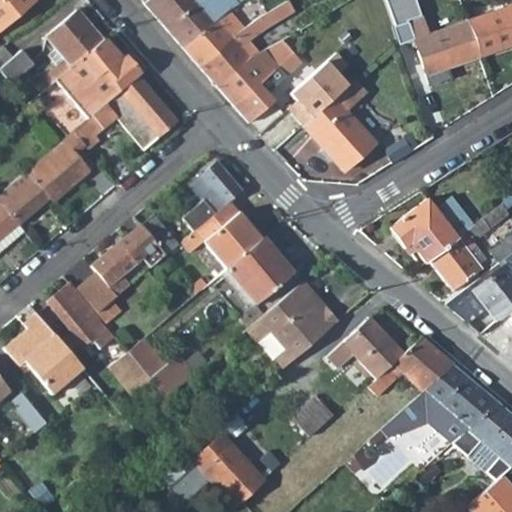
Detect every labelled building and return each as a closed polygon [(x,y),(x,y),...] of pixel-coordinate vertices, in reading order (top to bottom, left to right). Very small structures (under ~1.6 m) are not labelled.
[(0,0),(0,26),(33,0),(0,0)] [(243,0),(222,0),(208,13),(196,0),(139,0),(182,49),(225,12),(243,0)] [(381,0),(391,26),(407,21),(408,20),(401,0),(381,0)] [(198,67),(216,87),(248,59),(239,48),(246,42),(261,31),(290,15),(283,4),(241,30),(198,67)] [(511,6),(478,18),(473,5),(462,8),(466,22),(478,56),(478,57),(511,45),(511,6)] [(39,94),(102,41),(76,11),(45,38),(54,50),(63,62),(55,68),(33,86),(39,94)] [(198,67),(241,30),(225,12),(182,49),(198,67)] [(466,22),(426,35),(420,16),(408,20),(407,21),(425,75),(478,56),(466,22)] [(119,62),(102,41),(39,94),(49,107),(68,92),(90,117),(120,91),(136,78),(139,76),(124,58),(119,62)] [(248,59),(216,87),(248,124),(273,102),(268,94),(301,63),(283,41),(256,55),(248,59)] [(248,59),(256,55),(246,42),(239,48),(248,59)] [(2,45),(0,46),(0,66),(12,57),(2,45)] [(8,81),(30,63),(20,50),(12,57),(0,66),(0,74),(2,73),(8,81)] [(55,68),(63,62),(54,50),(46,57),(55,68)] [(141,151),(174,123),(136,78),(120,91),(90,117),(71,133),(83,148),(86,152),(97,142),(93,137),(114,119),(141,151)] [(345,111),(364,92),(353,80),(337,94),(302,126),(342,171),(373,143),(345,111)] [(337,94),(326,81),(283,119),(295,133),(302,126),(337,94)] [(71,133),(26,171),(48,198),(53,203),(88,174),(73,156),(83,148),(71,133)] [(411,152),(403,139),(385,150),(393,163),(411,152)] [(240,192),(216,163),(188,186),(203,205),(192,216),(200,226),(229,201),(240,192)] [(26,171),(0,192),(0,203),(17,224),(48,198),(26,171)] [(446,197),(432,208),(425,199),(387,229),(402,248),(408,244),(423,263),(426,261),(456,238),(470,227),(446,197)] [(259,238),(229,201),(200,226),(185,239),(196,252),(205,244),(224,268),(259,238)] [(0,237),(17,224),(0,203),(0,237)] [(476,264),(466,250),(459,242),(465,238),(469,244),(506,214),(498,204),(480,219),(470,227),(456,238),(426,261),(450,291),(480,268),(476,264)] [(177,246),(153,216),(140,226),(165,257),(177,246)] [(140,226),(90,267),(96,274),(114,297),(127,286),(128,286),(120,276),(126,269),(133,263),(142,275),(165,257),(140,226)] [(254,305),(291,274),(260,237),(259,238),(224,268),(254,305)] [(511,239),(510,238),(489,254),(496,264),(500,260),(508,254),(511,251),(511,239)] [(484,258),(473,244),(466,250),(476,264),(484,258)] [(500,260),(496,264),(501,269),(449,310),(466,325),(486,309),(495,321),(498,319),(511,307),(511,251),(508,254),(511,259),(511,274),(505,266),(500,260)] [(505,266),(511,274),(511,259),(508,254),(500,260),(505,266)] [(114,297),(96,274),(76,290),(94,313),(110,300),(114,297)] [(314,311),(320,306),(300,283),(294,287),(314,311)] [(88,331),(98,323),(68,285),(47,302),(82,345),(92,337),(88,331)] [(253,343),(264,334),(279,351),(268,360),(279,372),(335,323),(320,306),(314,311),(294,287),(240,333),(250,345),(253,343)] [(195,293),(180,306),(186,313),(202,299),(195,293)] [(110,300),(94,313),(103,324),(118,310),(110,300)] [(511,307),(498,319),(511,338),(511,307)] [(76,362),(35,312),(21,323),(25,328),(2,347),(16,365),(22,361),(27,368),(49,394),(80,368),(76,362)] [(401,355),(367,318),(325,356),(335,368),(350,355),(372,380),(401,355)] [(279,351),(264,334),(253,343),(268,360),(279,351)] [(363,388),(373,398),(398,376),(419,393),(451,365),(419,338),(401,355),(372,380),(363,388)] [(150,382),(163,398),(188,377),(172,357),(160,366),(139,340),(125,352),(126,353),(150,382)] [(150,382),(126,353),(103,372),(111,382),(115,379),(130,398),(150,382)] [(22,361),(16,365),(22,372),(27,368),(22,361)] [(424,425),(446,443),(493,401),(451,365),(419,393),(378,430),(384,436),(385,439),(424,425)] [(32,432),(43,423),(19,394),(9,403),(32,432)] [(306,436),(329,416),(313,398),(290,417),(306,436)] [(499,477),(511,465),(511,416),(494,402),(493,401),(446,443),(485,475),(483,477),(491,485),(499,477)] [(365,441),(370,448),(384,436),(378,430),(365,441)] [(260,480),(220,435),(190,461),(193,465),(183,474),(173,462),(158,475),(168,487),(167,488),(179,502),(206,479),(230,507),(238,500),(260,480)] [(64,501),(82,485),(74,476),(56,492),(64,501)] [(511,511),(511,492),(499,477),(491,485),(463,508),(466,511),(511,511)]
